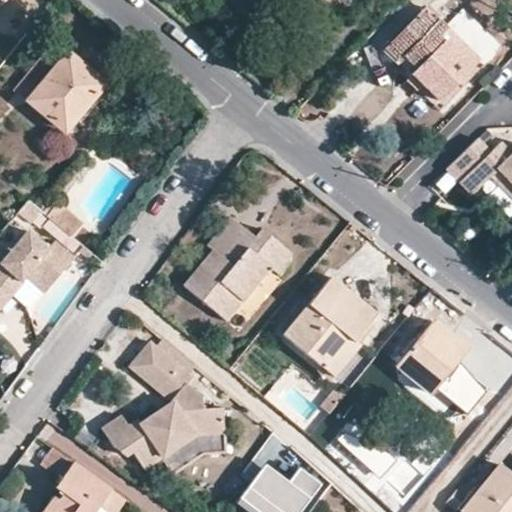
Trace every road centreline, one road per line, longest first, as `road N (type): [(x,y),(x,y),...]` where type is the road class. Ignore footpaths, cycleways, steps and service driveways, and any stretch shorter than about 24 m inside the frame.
road 1 (residential): [(0,440),(249,108)]
road 2 (unknown): [(115,286),(373,511)]
road 3 (residential): [(383,217),(511,83)]
road 4 (residential): [(383,217),(249,108)]
road 5 (residential): [(249,108),(119,0)]
road 6 (residential): [(511,314),(383,217)]
